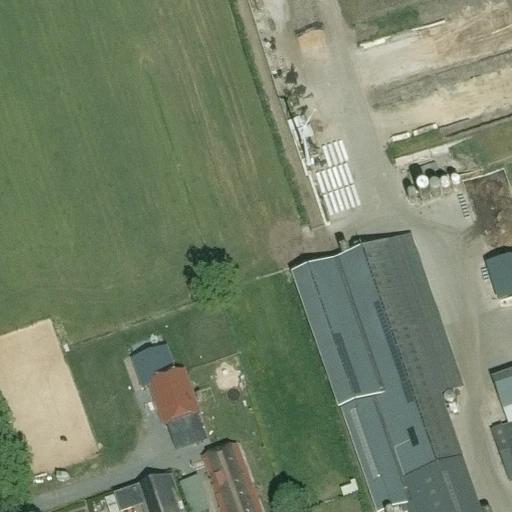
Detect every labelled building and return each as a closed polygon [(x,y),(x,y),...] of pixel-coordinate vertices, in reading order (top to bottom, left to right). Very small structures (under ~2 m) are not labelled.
[(315,125),(324,147),(335,142),(326,120),(315,125)] [(391,184),(506,151),(499,124),(383,157),(391,184)] [(312,127),(287,136),(296,158),(321,149),(312,127)] [(488,168),(511,159),(508,152),(485,161),(488,168)] [(400,188),(405,203),(466,183),(461,168),(400,188)] [(450,234),(445,220),(440,221),(433,203),(418,209),(425,227),(438,222),(443,237),(450,234)] [(464,388),(411,238),(392,244),(298,277),(344,409),(342,410),(376,511),(392,511),(406,507),(407,511),(480,511),(463,463),(440,397),(464,388)] [(144,390),(151,387),(163,419),(166,427),(198,415),(195,407),(183,374),(176,377),(166,352),(134,363),(144,390)] [(511,370),(497,379),(502,388),(511,382),(511,370)] [(511,417),(474,430),(490,481),(511,473),(511,417)] [(184,425),(189,448),(210,443),(205,420),(184,425)] [(259,511),(237,452),(203,465),(220,511),(259,511)] [(167,480),(138,489),(144,508),(145,511),(177,511),(172,497),(172,496),(178,494),(173,478),(167,480)] [(110,511),(120,511),(115,497),(106,500),(110,511)]
